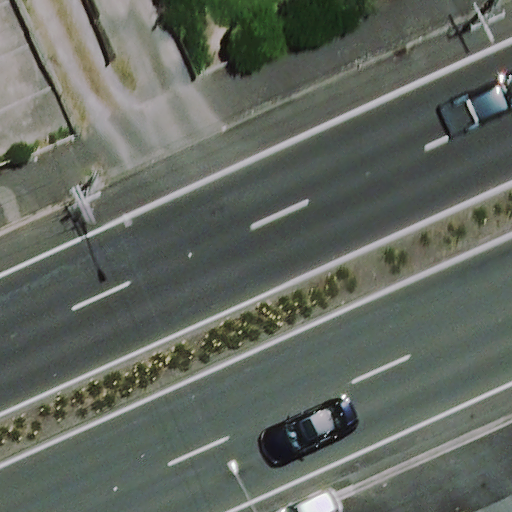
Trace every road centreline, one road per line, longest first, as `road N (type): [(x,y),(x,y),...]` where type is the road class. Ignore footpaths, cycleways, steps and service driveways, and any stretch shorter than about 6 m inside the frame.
road 1 (primary): [(0,344),(511,112)]
road 2 (primary): [(511,311),(72,511)]
